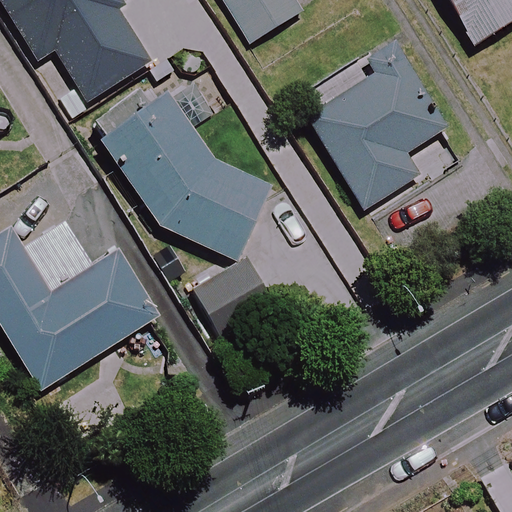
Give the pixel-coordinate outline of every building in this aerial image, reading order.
[(0,0),(0,2),(36,66),(66,118),(146,73),(105,0),(0,0)] [(299,16),(289,0),(217,0),(247,48),(299,16)] [(511,0),(440,0),(470,50),(511,25),(511,0)] [(447,131),(397,47),(320,92),(329,107),(306,121),(360,213),(415,181),(401,158),(447,131)] [(206,171),(158,101),(142,112),(135,101),(90,132),(157,232),(235,263),(262,193),(206,171)] [(150,327),(84,219),(21,257),(7,235),(0,239),(0,335),(37,396),(150,327)] [(242,266),(186,294),(215,352),(271,324),(242,266)]
